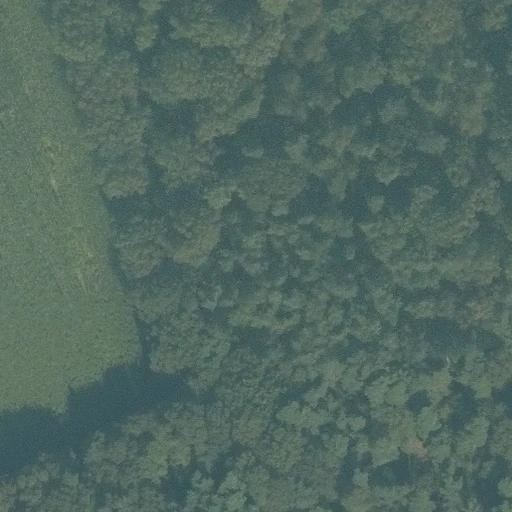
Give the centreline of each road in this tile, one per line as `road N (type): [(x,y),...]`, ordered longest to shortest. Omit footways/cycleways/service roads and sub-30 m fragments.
road 1 (track): [(73,0),(211,466)]
road 2 (track): [(211,466),(511,360)]
road 3 (track): [(364,413),(511,190)]
